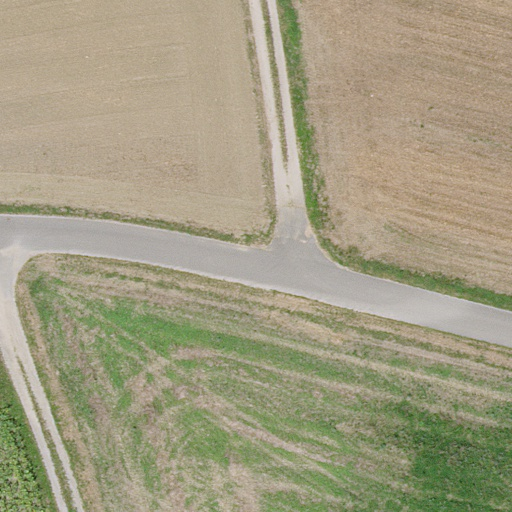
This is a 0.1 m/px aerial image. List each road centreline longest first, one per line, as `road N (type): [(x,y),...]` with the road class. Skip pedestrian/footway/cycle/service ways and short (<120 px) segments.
road 1 (unclassified): [(511,334),(118,246),(0,242)]
road 2 (track): [(61,511),(0,318)]
